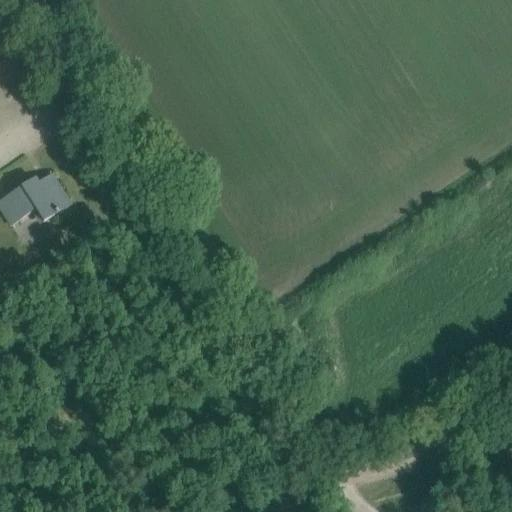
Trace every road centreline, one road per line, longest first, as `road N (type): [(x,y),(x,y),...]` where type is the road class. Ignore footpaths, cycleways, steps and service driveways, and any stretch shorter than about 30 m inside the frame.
road 1 (unclassified): [(335,487),(37,0)]
road 2 (track): [(335,487),(378,493),(511,412)]
